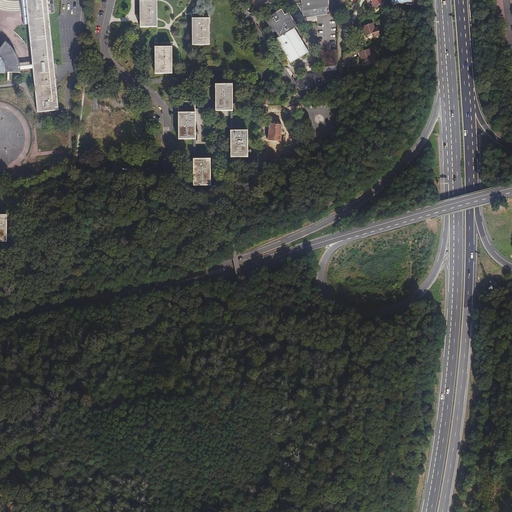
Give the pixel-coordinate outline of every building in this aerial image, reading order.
[(54,81),(52,63),(45,0),(23,0),(26,26),(28,44),(30,64),(30,65),(31,68),(35,113),(57,110),(54,81)] [(157,47),(156,27),(156,0),(190,0),(191,19),(191,45),(208,45),(208,18),(194,19),(193,0),(138,0),(139,19),(139,27),(154,27),(154,47),(154,73),(171,73),(171,47),(157,47)] [(304,11),(328,8),(328,0),(302,0),(303,3),(304,11)] [(365,0),(367,2),(368,1),(370,3),(369,4),(374,9),(383,1),(381,0),(365,0)] [(280,10),(275,14),(271,16),(272,19),(270,20),(265,23),(272,34),(275,32),(278,37),(276,39),(277,39),(275,40),(290,63),(308,51),(293,29),(296,27),(288,13),(284,16),(280,10)] [(374,28),(373,24),(362,27),(364,36),(372,34),(373,37),(379,36),(377,28),(374,28)] [(18,67),(18,65),(18,61),(15,56),(13,52),(11,49),(4,42),(0,47),(0,73),(6,73),(6,72),(7,72),(19,73),(18,69),(18,67)] [(370,54),(369,50),(358,53),(361,63),(369,60),(370,63),(375,61),(373,53),(370,54)] [(295,82),(300,90),(320,87),(336,76),(336,66),(321,68),(321,73),(317,74),(317,75),(306,78),(303,78),(295,82)] [(228,112),(231,112),(231,85),(214,86),(214,110),(214,112),(228,112)] [(194,113),(194,110),(194,103),(177,103),(177,140),(191,140),(194,140),(194,113)] [(280,126),(268,125),(267,141),(279,142),(280,126)] [(229,158),(246,158),(246,132),(232,132),(229,132),(229,158)] [(282,163),(302,156),(298,147),(278,154),(282,163)] [(209,160),(194,160),(192,160),(192,187),(209,186),(209,160)]
